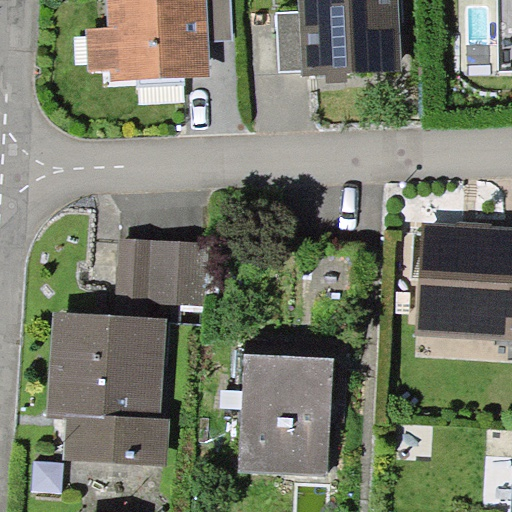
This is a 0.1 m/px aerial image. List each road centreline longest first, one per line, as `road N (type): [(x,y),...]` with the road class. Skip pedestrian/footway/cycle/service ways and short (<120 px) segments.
road 1 (residential): [(0,178),(511,154)]
road 2 (residential): [(0,157),(11,0)]
